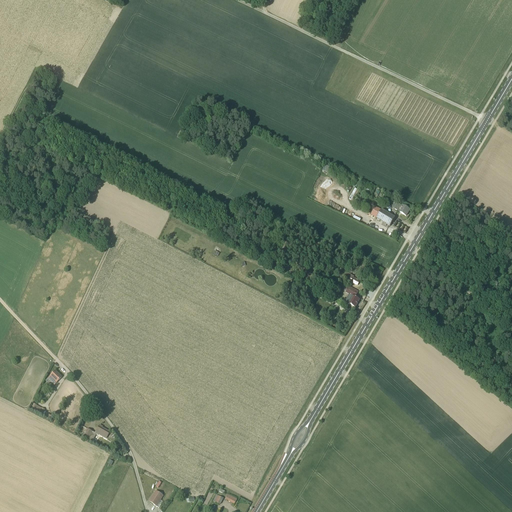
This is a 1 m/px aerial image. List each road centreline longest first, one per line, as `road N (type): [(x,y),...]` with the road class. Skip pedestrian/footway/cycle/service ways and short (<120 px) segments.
road 1 (primary): [(314,414),(487,119)]
road 2 (unclassified): [(487,119),(238,0)]
road 3 (unclassified): [(56,358),(122,439),(147,511)]
road 4 (track): [(411,248),(511,325)]
